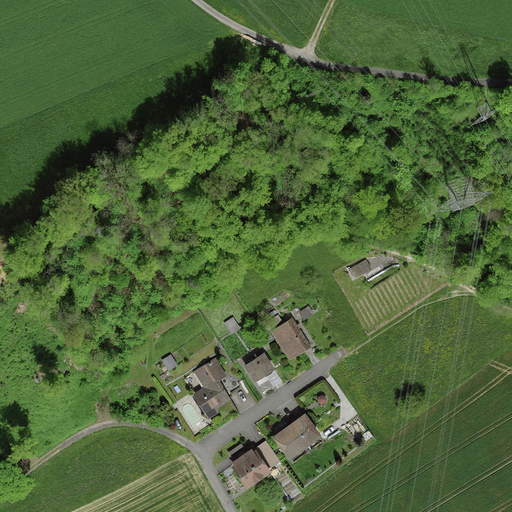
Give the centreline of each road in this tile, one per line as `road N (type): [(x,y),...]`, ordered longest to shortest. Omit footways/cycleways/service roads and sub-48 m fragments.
road 1 (unclassified): [(196,0),(244,31),(328,65),(511,81)]
road 2 (track): [(511,307),(405,253),(285,219)]
road 3 (track): [(0,488),(96,427),(153,428),(202,451)]
road 4 (residential): [(323,367),(202,451),(230,511)]
